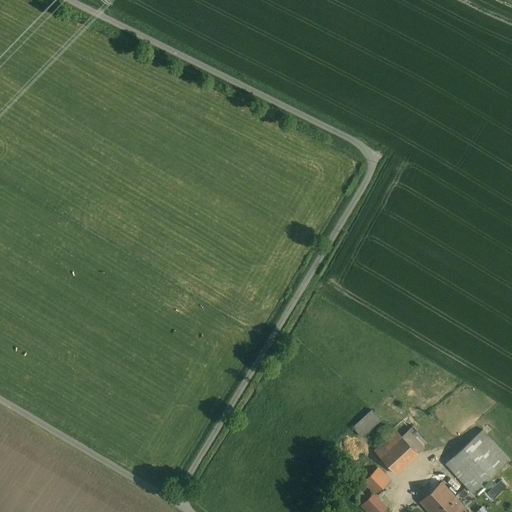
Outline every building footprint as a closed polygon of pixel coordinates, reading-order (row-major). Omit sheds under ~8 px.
[(371,408),(352,426),(361,436),(381,418),(371,408)] [(388,424),(366,446),(391,471),(413,450),(388,424)] [(482,430),(446,463),(473,493),(496,472),(509,460),(482,430)] [(434,452),(426,444),(417,454),(424,461),(434,452)] [(385,475),(372,462),(352,481),(361,490),(353,498),(367,511),(372,511),(384,500),(372,489),(385,475)] [(441,482),(420,501),(429,511),(438,511),(453,499),(455,497),(441,482)] [(453,499),(438,511),(462,511),(466,509),(455,497),(453,499)]
